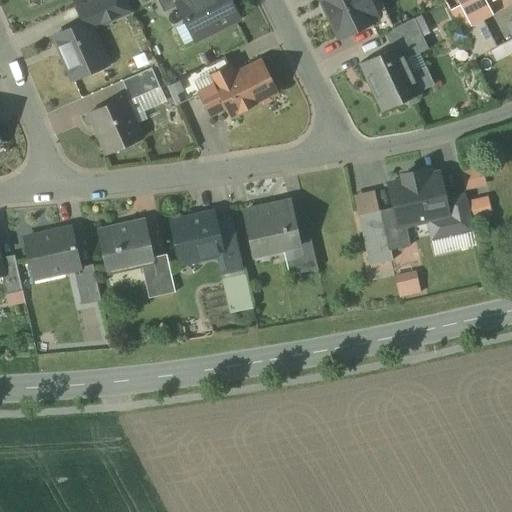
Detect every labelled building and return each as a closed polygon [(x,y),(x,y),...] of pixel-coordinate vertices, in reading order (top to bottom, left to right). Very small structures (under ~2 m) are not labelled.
[(101,0),(93,0),(76,8),(84,24),(88,22),(90,28),(110,19),(101,0)] [(156,0),(163,13),(177,6),(174,0),(156,0)] [(228,0),(174,0),(177,6),(195,40),(238,19),(228,0)] [(321,0),(339,38),(372,23),(361,0),(321,0)] [(474,4),(451,15),(460,33),(483,22),(474,4)] [(414,19),(388,31),(395,44),(420,33),(414,19)] [(84,24),(54,37),(73,80),(106,66),(90,28),(88,22),(84,24)] [(483,22),(460,33),(474,60),(511,40),(511,39),(496,47),(483,22)] [(420,33),(395,44),(396,48),(397,47),(404,62),(428,50),(420,33)] [(396,48),(361,65),(382,111),(419,94),(404,62),(397,47),(396,48)] [(224,57),(202,68),(212,88),(216,86),(215,85),(234,76),(224,57)] [(234,76),(215,85),(216,86),(232,117),(276,95),(260,63),(234,76)] [(151,69),(122,82),(128,97),(123,99),(125,103),(159,88),(151,69)] [(123,99),(89,114),(107,155),(141,140),(125,103),(123,99)] [(482,166),(459,171),(464,190),(487,186),(482,166)] [(438,175),(389,186),(395,212),(395,213),(398,227),(405,225),(447,216),(438,175)] [(484,196),(466,200),(471,219),(494,215),(489,195),(484,196)] [(290,202),(243,213),(252,257),(283,250),(299,246),(298,242),(290,202)] [(381,211),(358,216),(369,266),(391,261),(381,215),(382,215),(381,211)] [(395,213),(395,212),(382,215),(381,215),(391,261),(392,261),(390,251),(410,247),(405,225),(398,227),(395,213)] [(212,215),(171,224),(180,263),(182,263),(181,260),(200,256),(200,258),(219,254),(221,254),(217,235),(212,215)] [(144,223),(97,233),(106,270),(140,263),(153,260),(152,258),(144,223)] [(55,234),(26,240),(26,239),(24,240),(33,279),(34,279),(33,275),(63,268),(64,272),(80,268),(71,229),(55,233),(55,234)] [(234,232),(217,235),(221,254),(219,254),(223,273),(243,269),(234,232)] [(299,246),(283,250),(289,277),(317,270),(310,239),(298,242),(299,246)] [(153,260),(140,263),(148,299),(174,293),(166,255),(152,258),(153,260)] [(14,256),(0,259),(0,265),(2,275),(1,276),(5,295),(22,291),(14,256)] [(92,271),(74,275),(81,306),(100,302),(92,266),(91,266),(92,271)]
